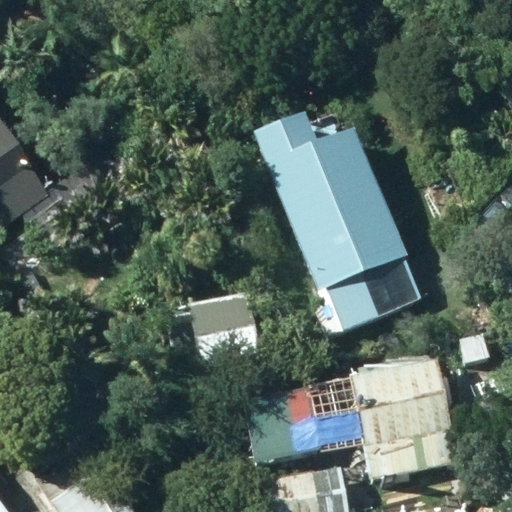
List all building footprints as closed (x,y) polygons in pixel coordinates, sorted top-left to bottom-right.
[(0,231),(22,216),(48,254),(89,225),(58,182),(53,184),(0,108),(0,231)] [(312,109),(261,128),(323,289),(332,285),(348,327),(427,296),(361,124),(323,138),(312,109)] [(191,301),(204,368),(266,356),(253,289),(191,301)] [(374,477),(463,463),(444,356),(355,371),(374,477)] [(271,511),(324,511),(319,473),(267,481),(271,511)] [(53,500),(60,511),(138,511),(139,511),(120,483),(106,493),(92,474),(53,500)] [(0,511),(10,511),(0,497),(0,511)]
